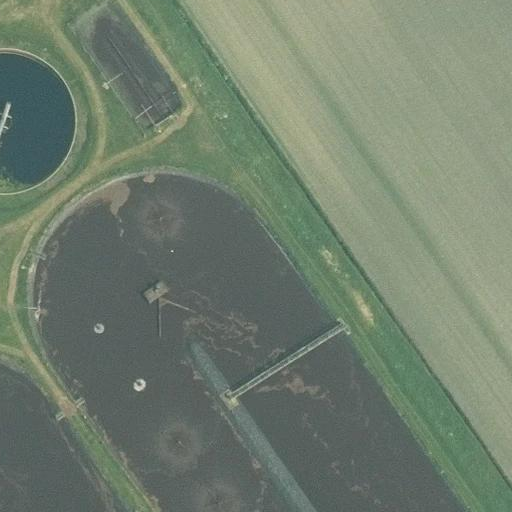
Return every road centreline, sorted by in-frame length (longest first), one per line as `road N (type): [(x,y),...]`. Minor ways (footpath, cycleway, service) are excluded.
road 1 (track): [(0,230),(129,157),(202,159),(260,201),(475,511)]
road 2 (track): [(0,310),(135,511)]
road 3 (track): [(56,0),(64,42),(102,116),(79,181)]
